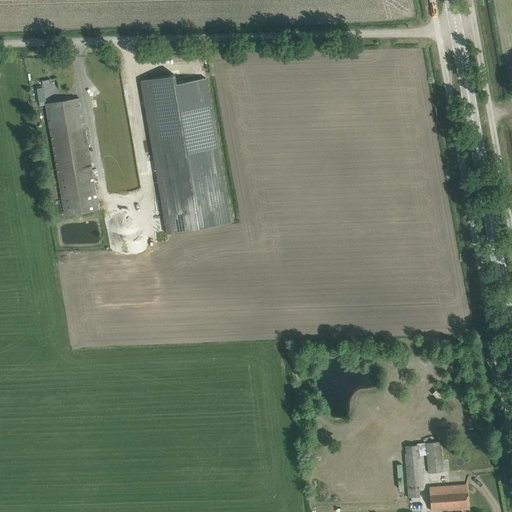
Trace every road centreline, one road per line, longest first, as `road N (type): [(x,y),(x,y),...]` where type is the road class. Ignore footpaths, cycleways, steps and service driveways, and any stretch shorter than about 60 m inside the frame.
road 1 (unclassified): [(0,42),(438,31)]
road 2 (unclassified): [(438,31),(511,442)]
road 3 (primary): [(511,336),(457,28)]
road 4 (unclassified): [(511,233),(474,25)]
